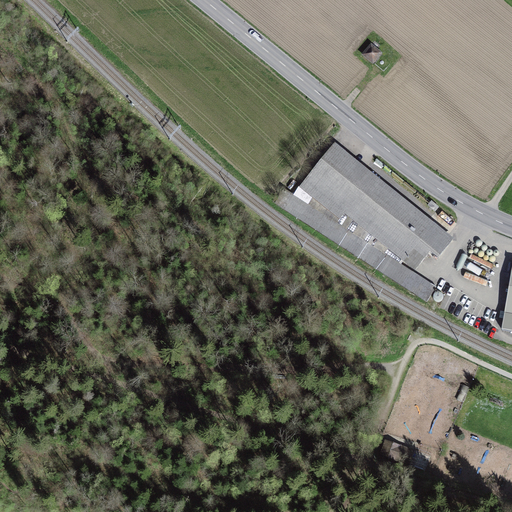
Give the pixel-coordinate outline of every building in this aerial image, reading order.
[(364,55),(373,62),(380,54),(371,47),(364,55)] [(417,243),(432,225),(378,181),(334,146),(305,182),(379,242),(383,236),(395,246),(391,251),(402,260),(402,261),(413,270),(428,252),(417,243)] [(379,242),(305,182),(294,195),(285,189),(275,204),(427,302),(436,287),(412,271),(413,270),(402,261),(402,260),(391,251),(395,246),(383,236),(379,242)] [(435,211),(439,207),(431,201),(428,206),(435,211)] [(459,265),(489,280),(493,271),(464,256),(459,265)] [(511,272),(502,330),(511,331),(511,272)] [(399,447),(386,442),(381,454),(395,459),(399,447)] [(411,461),(426,466),(432,452),(417,447),(411,461)]
